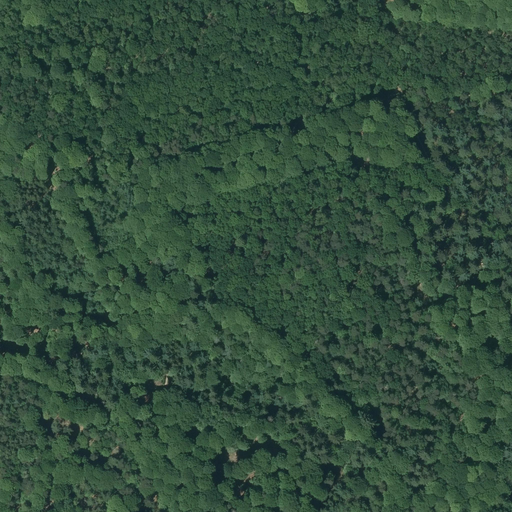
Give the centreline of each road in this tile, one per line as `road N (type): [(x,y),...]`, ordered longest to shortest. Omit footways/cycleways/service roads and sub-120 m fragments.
road 1 (unknown): [(153,184),(256,266),(291,330),(332,374),(432,419),(511,442)]
road 2 (track): [(426,158),(511,330)]
road 3 (track): [(365,0),(426,158)]
road 4 (unknown): [(18,0),(98,29),(104,74)]
road 5 (track): [(389,506),(467,509),(511,481)]
